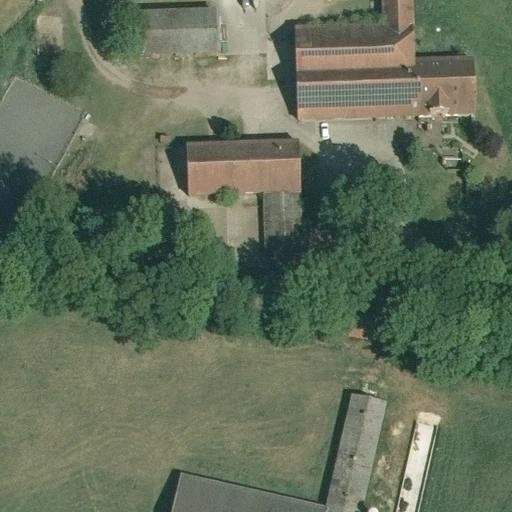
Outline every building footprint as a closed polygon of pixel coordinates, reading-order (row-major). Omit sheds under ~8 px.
[(383,0),(385,24),(296,29),(301,120),(475,112),(473,57),(417,60),(413,0),(383,0)] [(216,11),(130,15),(132,60),(219,55),(216,11)] [(297,143),(189,147),(191,199),(265,196),(299,195),(297,143)] [(299,195),(265,196),(268,270),(301,269),(299,195)] [(382,318),(350,313),(346,337),(379,342),(382,318)] [(361,511),(386,403),(351,396),(325,507),(324,511),(361,511)] [(418,511),(434,423),(415,419),(398,511),(418,511)] [(324,511),(325,507),(182,475),(173,511),(324,511)]
